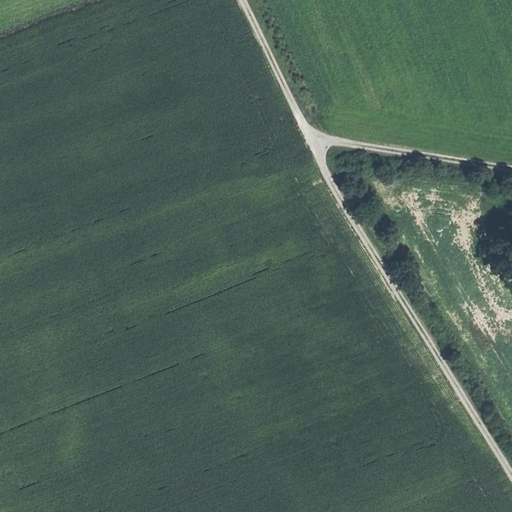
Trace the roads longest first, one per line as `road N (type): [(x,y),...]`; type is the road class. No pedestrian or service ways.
road 1 (track): [(511,472),(334,188),(246,0)]
road 2 (track): [(312,140),(511,168)]
